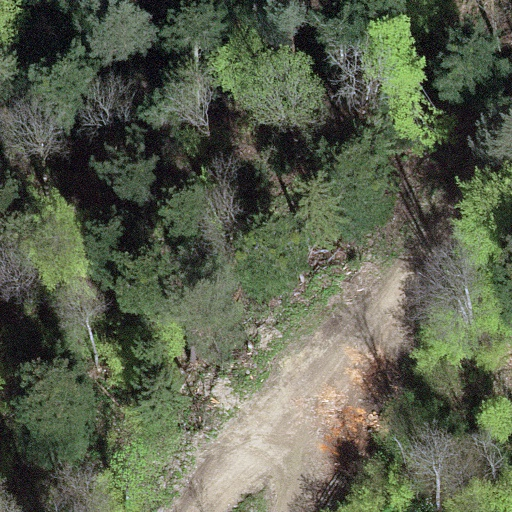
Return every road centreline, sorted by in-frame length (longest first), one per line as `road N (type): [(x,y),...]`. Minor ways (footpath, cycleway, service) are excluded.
road 1 (track): [(343,386),(511,122)]
road 2 (track): [(195,511),(260,443),(343,386)]
road 3 (track): [(290,511),(343,386)]
